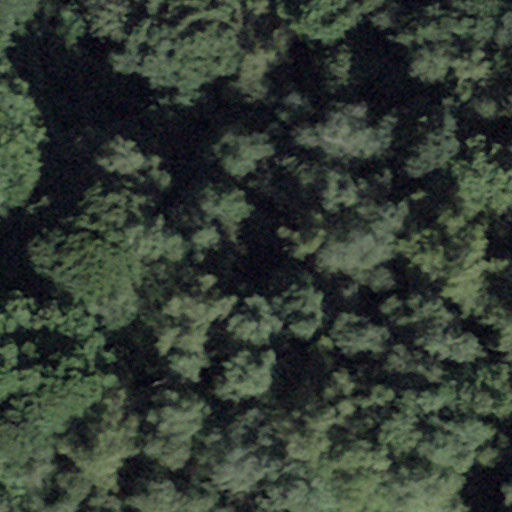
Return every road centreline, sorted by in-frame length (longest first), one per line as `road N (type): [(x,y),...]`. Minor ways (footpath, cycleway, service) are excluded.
road 1 (track): [(0,326),(132,363),(287,438),(402,511)]
road 2 (track): [(212,511),(28,462),(0,463)]
